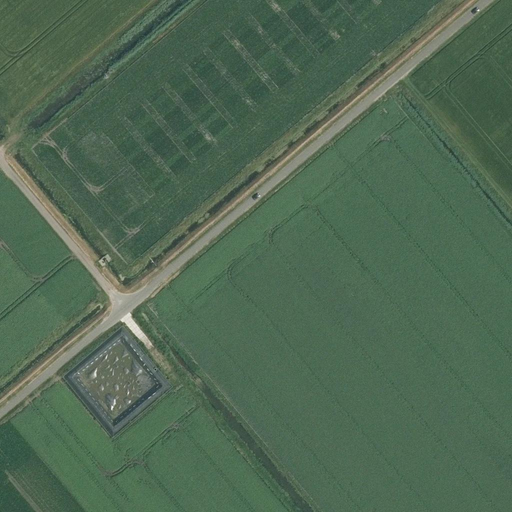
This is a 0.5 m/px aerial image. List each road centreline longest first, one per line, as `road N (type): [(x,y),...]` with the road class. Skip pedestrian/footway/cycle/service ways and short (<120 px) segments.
road 1 (unclassified): [(0,414),(487,0)]
road 2 (track): [(123,309),(0,161)]
